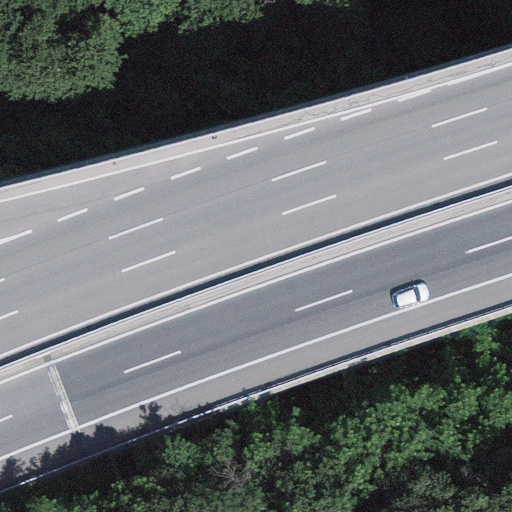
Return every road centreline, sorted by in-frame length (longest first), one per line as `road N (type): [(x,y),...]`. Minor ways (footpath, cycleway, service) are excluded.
road 1 (motorway): [(0,420),(511,238)]
road 2 (motorway): [(467,132),(0,300)]
road 3 (motorway): [(467,132),(0,227)]
